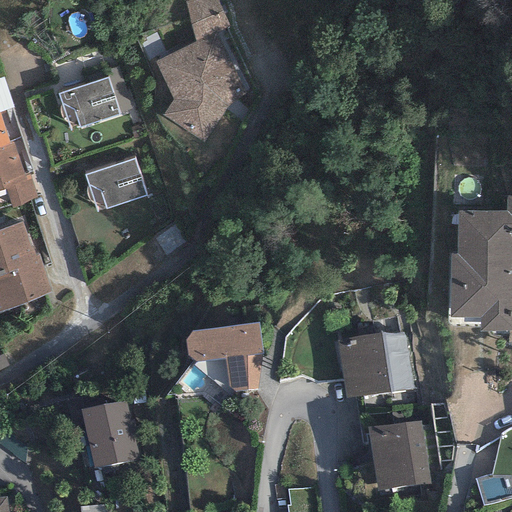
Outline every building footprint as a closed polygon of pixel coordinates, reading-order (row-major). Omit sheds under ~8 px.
[(217,0),(193,0),(185,2),(194,41),(155,62),(173,101),(162,116),(203,144),(228,106),(245,94),(214,32),(229,27),(217,0)] [(3,78),(0,78),(0,112),(14,108),(3,78)] [(108,78),(58,95),(61,106),(60,108),(59,111),(59,114),(60,117),(62,119),(64,121),(67,122),(70,133),(120,115),(108,78)] [(0,148),(10,145),(0,116),(0,148)] [(10,145),(0,148),(0,209),(10,206),(12,210),(36,197),(29,172),(24,174),(13,142),(10,145)] [(135,158),(84,175),(88,186),(86,189),(85,191),(86,194),(87,197),(88,200),(91,201),(93,202),(97,213),(146,196),(135,158)] [(506,211),(457,211),(456,254),(449,254),(449,317),(480,317),(480,330),(511,330),(511,236),(506,237),(506,211)] [(22,222),(0,230),(0,311),(51,293),(37,255),(34,256),(22,222)] [(175,225),(154,239),(166,256),(186,243),(175,225)] [(258,322),(191,331),(185,341),(188,356),(195,362),(225,358),(229,387),(236,392),(257,390),(260,354),(262,354),(258,322)] [(404,332),(337,341),(345,399),(412,390),(404,332)] [(0,370),(8,366),(2,354),(0,355),(0,370)] [(99,395),(66,403),(71,427),(83,424),(80,411),(102,406),(99,395)] [(102,406),(80,411),(83,424),(93,469),(138,459),(126,401),(102,406)] [(421,421),(368,428),(376,491),(429,484),(421,421)] [(8,511),(7,497),(0,497),(0,511),(8,511)]
